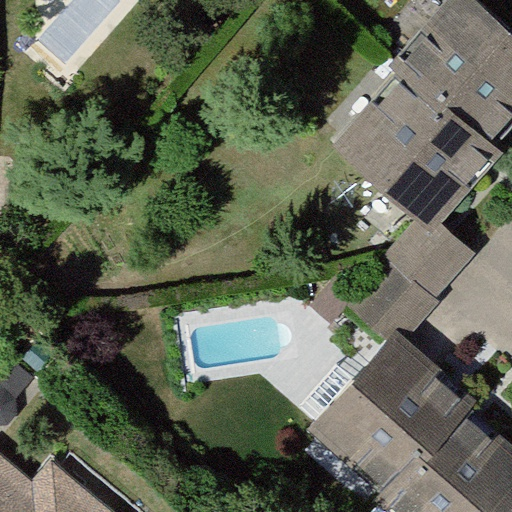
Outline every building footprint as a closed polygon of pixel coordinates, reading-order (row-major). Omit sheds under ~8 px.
[(429,0),(387,49),(395,56),(490,138),(511,113),(511,30),(476,0),(429,0)] [(418,212),(383,253),(389,258),(432,295),(468,253),(428,218),(495,142),(490,138),(395,56),(327,134),(418,212)] [(350,305),(383,332),(309,421),(388,486),(459,402),(467,391),(399,335),(432,295),(389,258),(350,305)] [(395,511),(489,511),(511,485),(511,447),(459,402),(388,486),(378,497),(395,511)] [(0,511),(116,511),(48,456),(30,478),(0,452),(0,511)] [(511,511),(511,501),(499,511),(511,511)]
